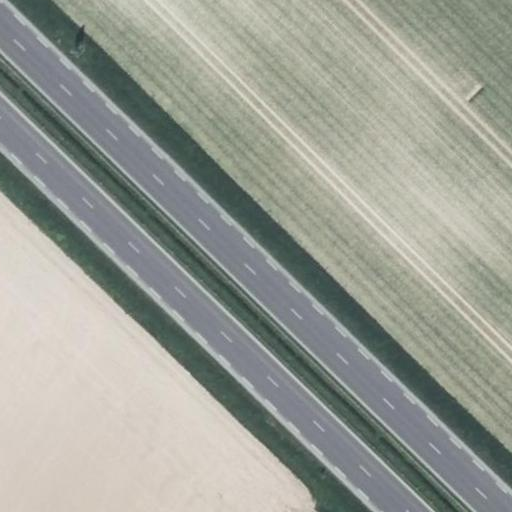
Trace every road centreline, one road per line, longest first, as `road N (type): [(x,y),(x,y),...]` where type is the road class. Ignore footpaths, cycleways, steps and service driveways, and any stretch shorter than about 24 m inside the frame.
road 1 (primary): [(499,511),(0,26)]
road 2 (primary): [(0,122),(406,511)]
